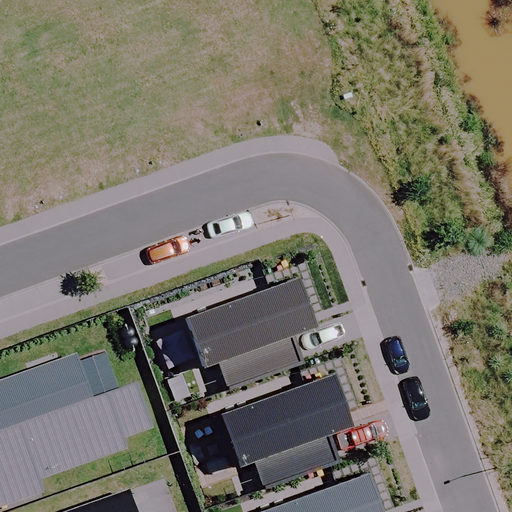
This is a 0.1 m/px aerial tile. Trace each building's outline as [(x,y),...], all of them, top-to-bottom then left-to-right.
[(285,278),(174,317),(192,367),(212,359),(222,389),(295,363),(284,335),(303,328),(285,278)] [(69,356),(0,379),(0,502),(35,490),(30,478),(119,446),(115,435),(144,426),(129,383),(85,398),(69,356)] [(320,374),(209,413),(227,463),(247,456),(258,485),(330,460),(320,431),(338,425),(320,374)] [(370,511),(357,475),(252,511),(370,511)] [(133,511),(125,488),(54,511),(133,511)]
